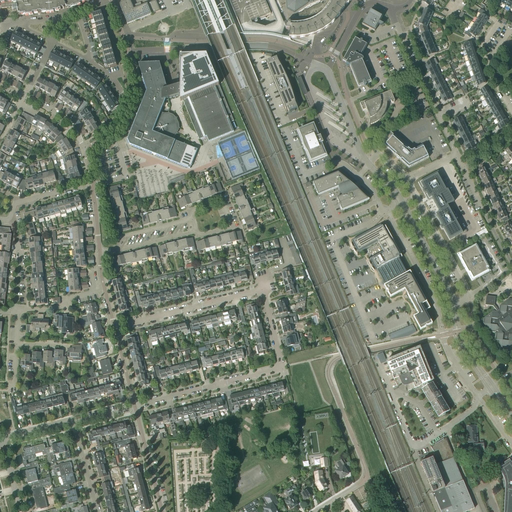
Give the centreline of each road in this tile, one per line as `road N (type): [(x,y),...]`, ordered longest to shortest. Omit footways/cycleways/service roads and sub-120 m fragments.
road 1 (residential): [(134,407),(279,366),(262,289)]
road 2 (residential): [(478,396),(449,355),(434,297),(387,210)]
road 3 (residential): [(114,327),(262,289)]
road 4 (residential): [(453,304),(467,293),(405,180)]
road 5 (residential): [(127,50),(267,47)]
